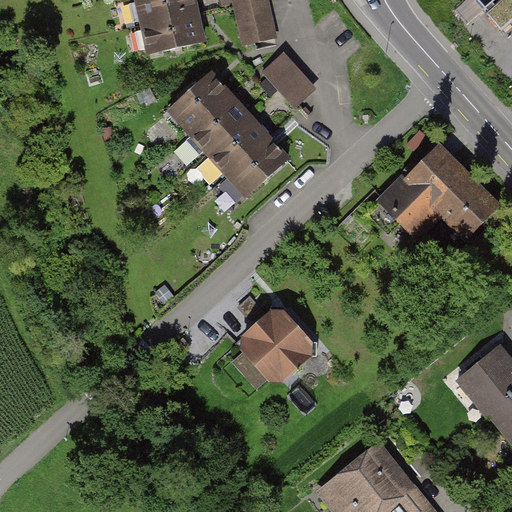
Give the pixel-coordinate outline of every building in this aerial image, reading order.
[(135,0),(142,27),(201,14),(197,0),(135,0)] [(281,39),(272,0),(235,0),(245,47),(281,39)] [(511,0),(478,0),(489,11),(486,14),(503,32),(511,24),(511,0)] [(142,27),(148,55),(207,42),(202,21),(201,14),(142,27)] [(317,89),(285,54),(264,73),(296,108),(317,89)] [(220,80),(214,72),(169,112),(190,136),(235,96),(220,80)] [(239,101),(235,96),(190,136),(210,158),(254,117),(239,101)] [(260,123),(254,117),(210,158),(228,177),(273,138),(260,123)] [(277,142),(273,138),(228,177),(247,199),(291,158),(277,142)] [(500,209),(440,147),(370,215),(389,235),(403,221),(415,234),(439,211),(467,240),(500,209)] [(175,298),(166,287),(156,294),(165,305),(175,298)] [(266,315),(251,298),(239,308),(255,325),(266,315)] [(271,314),(237,345),(269,380),(284,381),(310,357),(311,343),(286,315),(271,314)] [(511,398),(511,363),(501,349),(467,376),(496,412),(498,410),(511,398)] [(511,398),(498,410),(511,427),(511,398)] [(395,433),(385,422),(374,432),(384,443),(395,433)] [(430,511),(379,449),(323,495),(336,511),(430,511)]
